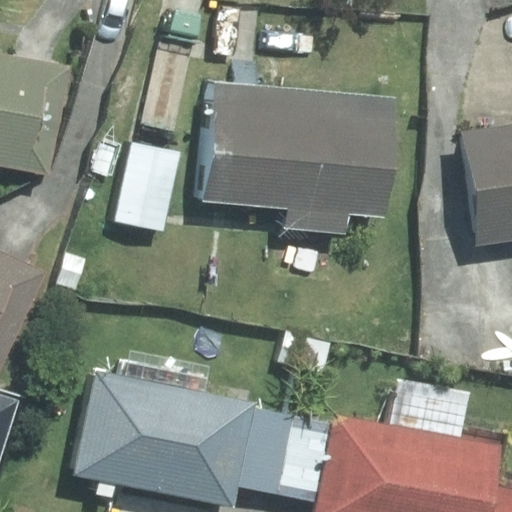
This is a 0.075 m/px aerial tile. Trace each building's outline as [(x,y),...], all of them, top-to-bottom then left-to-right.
[(71,52),(0,39),(0,159),(50,168),(71,52)] [(398,82),(214,75),(209,199),(284,203),(283,230),(356,233),(357,204),(392,205),(398,82)] [(511,116),(463,124),(480,241),(511,235),(511,116)] [(0,239),(0,347),(42,260),(0,239)] [(284,404),(252,399),(254,390),(90,362),(71,471),(235,499),(238,480),(271,485),(284,404)] [(398,371),(392,413),(339,404),(335,433),(288,426),(278,489),(320,496),(317,511),(511,511),(511,476),(498,475),(505,430),(461,423),(467,381),(398,371)]
